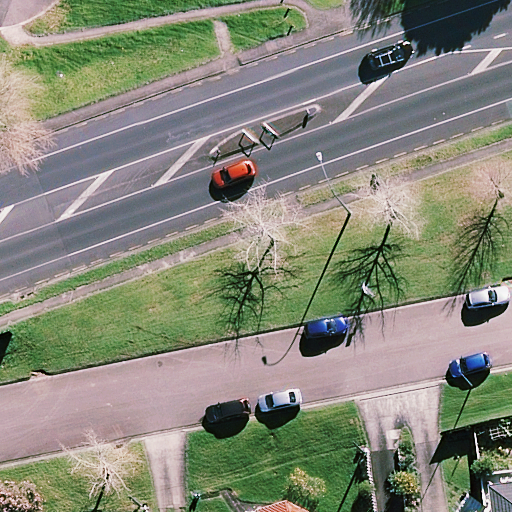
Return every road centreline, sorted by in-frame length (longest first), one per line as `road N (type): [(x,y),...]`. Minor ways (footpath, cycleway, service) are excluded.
road 1 (secondary): [(511,53),(452,66),(0,224)]
road 2 (residential): [(0,425),(511,330)]
